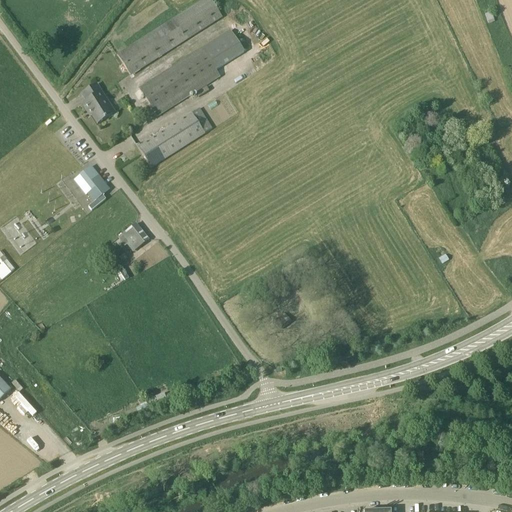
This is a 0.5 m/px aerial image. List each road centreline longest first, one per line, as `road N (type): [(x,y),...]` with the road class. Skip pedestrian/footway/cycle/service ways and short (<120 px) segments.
road 1 (unclassified): [(264,382),(0,22)]
road 2 (secondary): [(11,511),(149,441),(272,404)]
road 3 (secondary): [(272,404),(419,367),(511,325)]
road 4 (unclassified): [(275,511),(390,493),(511,505)]
road 5 (track): [(132,0),(57,99)]
